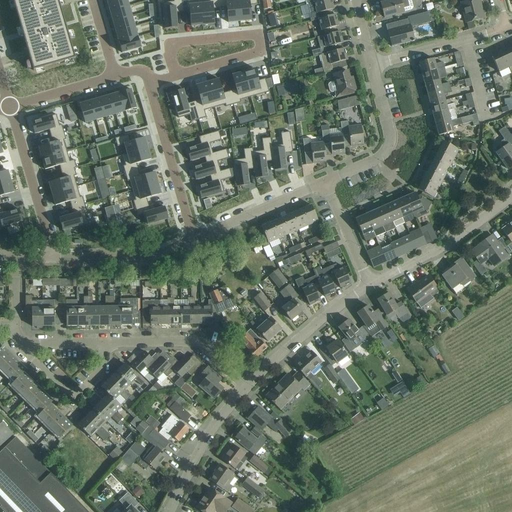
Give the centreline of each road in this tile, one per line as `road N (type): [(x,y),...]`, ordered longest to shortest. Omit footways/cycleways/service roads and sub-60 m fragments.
road 1 (residential): [(176,74),(262,51),(258,35),(168,44)]
road 2 (unclassified): [(370,284),(450,243),(511,196)]
road 3 (residential): [(149,81),(192,240)]
road 4 (unclassified): [(246,387),(370,284)]
road 5 (residential): [(102,342),(190,342),(246,387)]
road 6 (residential): [(54,258),(9,105)]
road 7 (residential): [(325,181),(378,158),(389,143),(371,64)]
road 8 (unclassified): [(168,511),(205,438),(246,387)]
road 9 (residential): [(192,240),(325,181)]
road 10 (residential): [(54,258),(152,255),(192,240)]
road 11 (residential): [(102,342),(100,371),(73,394),(22,343)]
